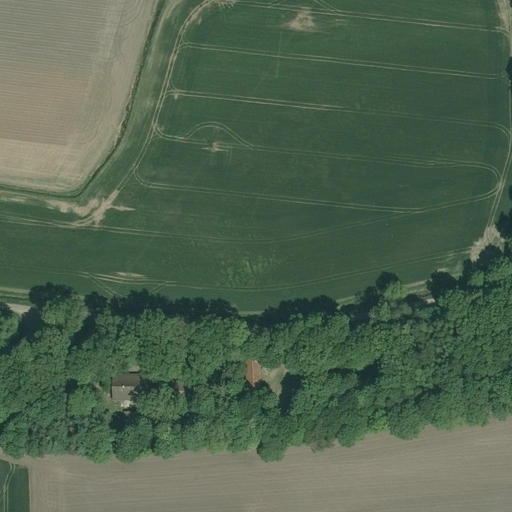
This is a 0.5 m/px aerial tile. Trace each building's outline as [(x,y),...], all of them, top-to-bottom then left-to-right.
[(245,363),(245,397),(261,397),(261,363),(245,363)] [(110,375),(111,396),(149,396),(149,374),(110,375)] [(168,380),(168,409),(197,409),(197,380),(168,380)] [(139,413),(123,413),(123,428),(139,428),(139,413)] [(197,417),(170,417),(170,428),(197,428),(197,417)]
